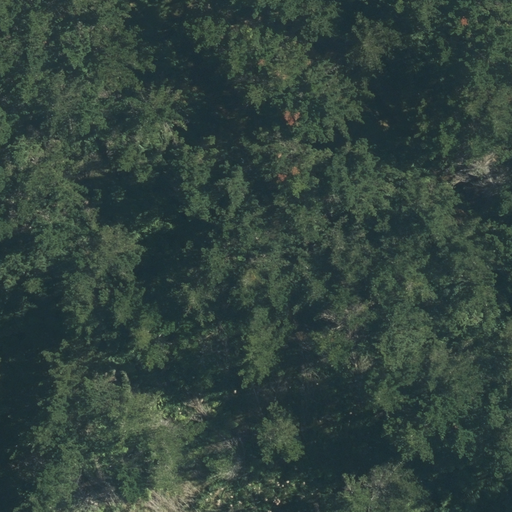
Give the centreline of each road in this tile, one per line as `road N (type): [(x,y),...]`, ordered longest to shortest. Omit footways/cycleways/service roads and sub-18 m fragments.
road 1 (track): [(171,511),(301,339),(303,259),(277,179),(186,30),(157,0)]
road 2 (track): [(260,0),(389,76),(511,235)]
